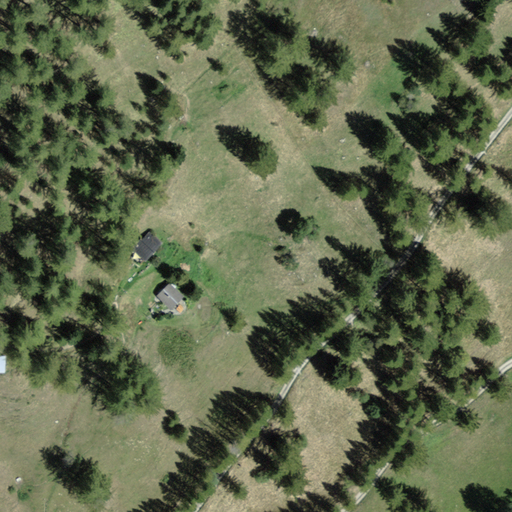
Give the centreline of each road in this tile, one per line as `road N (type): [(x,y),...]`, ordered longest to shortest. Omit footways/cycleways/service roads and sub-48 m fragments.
road 1 (track): [(511,112),(380,294),(311,357),(193,511)]
road 2 (track): [(345,511),(404,442),(511,362)]
